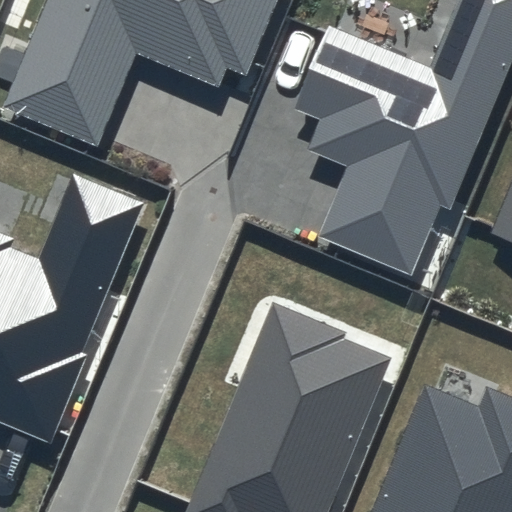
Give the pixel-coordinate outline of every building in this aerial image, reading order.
[(43,0),(1,105),(98,145),(137,51),(217,84),(225,66),(248,75),(278,0),(43,0)] [(511,60),(511,0),(454,0),(428,64),(331,24),(297,108),(322,119),(310,150),(347,165),(317,236),(413,276),(442,206),(451,210),(511,60)] [(142,205),(71,176),(36,263),(7,251),(12,238),(0,232),(0,422),(52,443),(88,357),(81,354),(142,205)] [(511,179),(493,226),(511,233),(511,179)] [(345,331),(271,301),(185,511),(324,511),(388,357),(342,338),(345,331)] [(511,511),(511,390),(488,380),(481,402),(426,379),(371,511),(511,511)]
